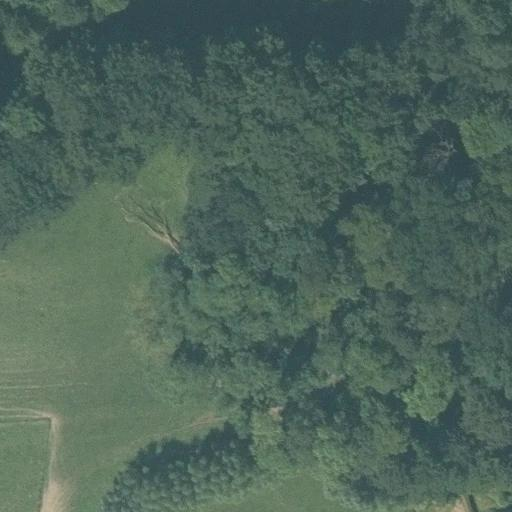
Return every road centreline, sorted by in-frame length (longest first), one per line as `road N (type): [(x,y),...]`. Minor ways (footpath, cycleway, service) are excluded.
road 1 (track): [(511,363),(189,426),(47,498)]
road 2 (track): [(0,206),(142,111),(178,115),(268,151)]
road 3 (track): [(268,151),(339,153),(369,138),(406,89),(443,0)]
